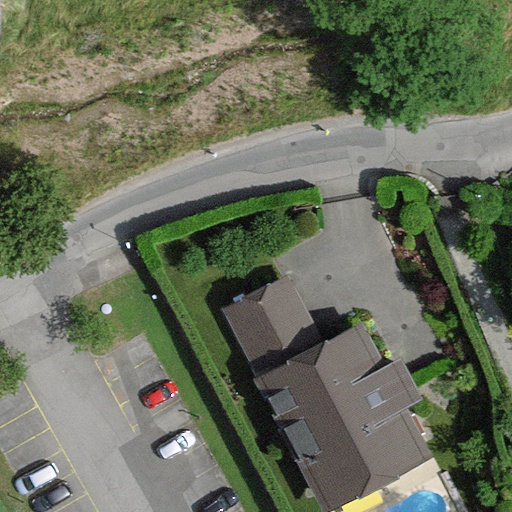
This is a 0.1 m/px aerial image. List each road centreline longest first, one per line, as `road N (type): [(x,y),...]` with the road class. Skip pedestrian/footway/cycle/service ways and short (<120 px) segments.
road 1 (unclassified): [(0,283),(214,186),(327,156),(434,152),(511,134)]
road 2 (unknown): [(511,368),(452,196),(450,149)]
